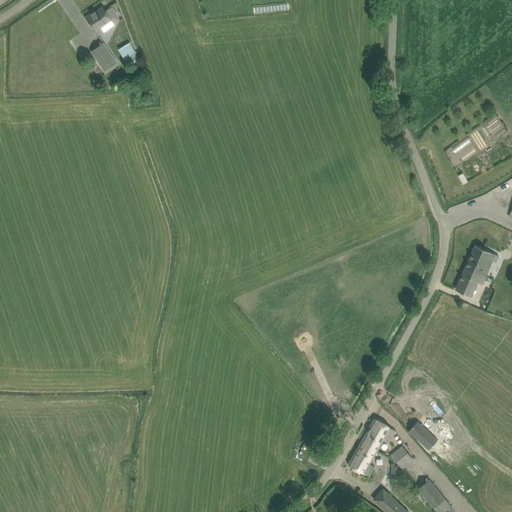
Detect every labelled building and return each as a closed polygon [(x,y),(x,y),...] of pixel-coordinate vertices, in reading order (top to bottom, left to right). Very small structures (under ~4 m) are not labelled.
[(92,13),(86,17),(98,34),(103,31),(104,32),(114,25),(111,20),(103,7),(95,13),(92,15),(92,13)] [(124,57),(135,51),(130,42),(119,49),(124,57)] [(105,71),(117,62),(103,43),(91,51),(105,71)] [(475,246),(466,267),(486,276),(493,261),(496,263),(499,256),(496,255),(475,246)] [(482,284),(486,276),(466,267),(455,289),(471,297),(478,282),(482,284)] [(414,385),(396,401),(407,413),(408,412),(412,417),(417,412),(413,407),(425,396),(414,385)] [(390,440),(396,431),(390,427),(375,418),(362,442),(377,451),(385,437),(390,440)] [(418,421),(409,431),(429,450),(438,440),(418,421)] [(370,476),(375,467),(369,464),(377,451),(362,442),(348,465),(364,474),(364,473),(370,476)] [(404,449),(393,458),(394,458),(402,468),(413,459),(404,449)] [(429,479),(419,488),(434,507),(433,508),(436,511),(444,511),(451,506),(445,498),(429,479)] [(408,511),(390,495),(383,488),(373,500),(386,511),(408,511)]
